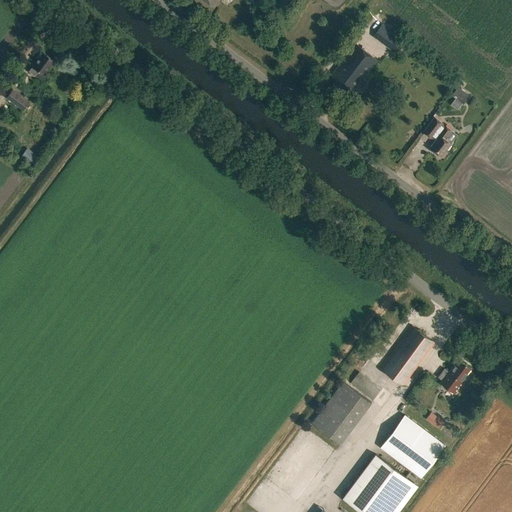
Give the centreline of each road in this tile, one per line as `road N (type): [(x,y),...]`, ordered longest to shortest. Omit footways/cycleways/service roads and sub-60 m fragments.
road 1 (tertiary): [(511,354),(43,0)]
road 2 (unclassified): [(511,266),(158,0)]
